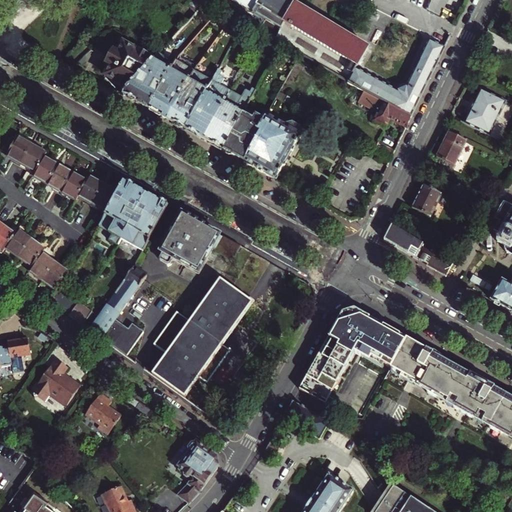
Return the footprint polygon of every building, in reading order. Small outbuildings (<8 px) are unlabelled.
[(196,14),(210,0),(209,0),(189,0),(185,4),(196,14)] [(228,0),(253,15),(254,14),(281,30),(285,24),(312,40),(352,63),(347,71),(353,74),(348,83),(370,95),(384,102),(412,117),(445,48),(430,40),(407,86),(407,85),(397,89),(398,91),(382,83),(357,69),(368,48),(296,5),(298,0),(228,0)] [(285,24),(281,30),(276,40),(348,83),(353,74),(347,71),(352,63),(312,40),(285,24)] [(127,91),(155,59),(136,48),(135,50),(123,44),(118,54),(114,52),(107,64),(111,66),(105,76),(116,82),(115,84),(127,91)] [(159,54),(155,59),(127,91),(123,96),(149,110),(175,65),(165,59),(164,57),(159,54)] [(189,81),(195,71),(184,65),(184,64),(177,60),(175,65),(149,110),(168,120),(189,81)] [(206,77),(195,71),(189,81),(168,120),(186,130),(214,80),(206,76),(206,77)] [(214,80),(186,130),(204,141),(231,93),(221,87),(224,80),(224,79),(220,77),(222,73),(219,71),(214,80)] [(238,124),(243,115),(246,110),(256,91),(253,89),(250,93),(246,91),(245,92),(241,98),(231,93),(204,141),(223,151),(238,124)] [(481,90),(465,124),(489,136),(505,103),(481,90)] [(367,103),(380,110),(384,102),(370,95),(367,103)] [(387,128),(391,120),(392,116),(395,117),(397,123),(407,128),(412,117),(384,102),(380,110),(374,122),(387,128)] [(246,110),(243,115),(254,120),(256,116),(246,110)] [(238,124),(223,151),(245,163),(245,162),(261,133),(259,131),(265,121),(256,116),(254,120),(243,115),(238,124)] [(261,133),(245,162),(276,180),(277,179),(277,178),(284,166),(285,164),(284,164),(291,151),(293,151),(294,150),(293,150),(300,137),(300,138),(301,136),(302,134),(300,129),(292,125),(287,126),(286,127),(267,117),(265,121),(259,131),(261,133)] [(466,142),(449,133),(437,158),(454,167),(466,142)] [(21,165),(32,144),(18,137),(7,157),(21,165)] [(47,153),(32,144),(21,165),(36,173),(44,157),(47,153)] [(44,157),(36,173),(33,178),(47,185),(58,165),(44,157)] [(58,165),(47,185),(61,193),(72,173),(58,165)] [(78,196),(86,181),(72,173),(61,193),(75,201),(78,196)] [(93,205),(104,185),(89,177),(86,181),(78,196),(93,205)] [(124,182),(118,192),(107,213),(99,227),(113,235),(109,241),(118,245),(121,239),(147,194),(124,182)] [(118,192),(104,185),(93,205),(107,213),(118,192)] [(413,208),(430,217),(441,194),(424,185),(413,208)] [(147,194),(121,239),(143,251),(168,206),(147,194)] [(511,251),(511,209),(505,206),(498,217),(502,220),(497,229),(506,234),(503,240),(503,243),(510,246),(509,249),(507,249),(508,251),(510,250),(511,251)] [(240,246),(182,214),(160,253),(162,254),(159,258),(160,261),(167,265),(170,264),(172,260),(199,274),(214,249),(223,254),(223,257),(223,258),(224,260),(225,261),(227,262),(229,262),(231,261),(233,260),(240,246)] [(2,225),(0,227),(0,251),(2,253),(5,249),(15,234),(2,225)] [(412,257),(447,276),(451,267),(454,261),(453,261),(425,245),(413,238),(392,226),(384,240),(412,257)] [(18,230),(15,234),(5,249),(18,258),(32,240),(18,230)] [(417,232),(413,238),(425,245),(428,239),(417,232)] [(45,249),(32,240),(18,258),(31,268),(42,253),(45,249)] [(42,281),(56,263),(42,253),(31,268),(29,271),(42,281)] [(69,272),(56,263),(42,281),(56,291),(58,288),(69,272)] [(147,276),(134,267),(133,269),(115,294),(123,300),(121,303),(123,304),(121,306),(124,308),(147,276)] [(152,375),(185,398),(200,377),(207,382),(230,349),(223,344),(252,302),(219,279),(197,312),(200,314),(193,324),(176,312),(153,345),(166,354),(152,375)] [(492,301),(511,312),(511,285),(503,281),(492,301)] [(69,316),(79,303),(58,288),(56,291),(48,302),(69,316)] [(90,331),(102,339),(115,321),(124,308),(121,306),(123,304),(121,303),(123,300),(115,294),(99,317),(90,331)] [(90,331),(99,317),(79,303),(69,316),(90,331)] [(308,376),(319,382),(335,355),(349,363),(355,354),(363,358),(365,354),(392,369),(408,340),(354,309),(344,312),(308,376)] [(102,339),(127,357),(144,332),(132,324),(128,330),(115,321),(102,339)] [(30,353),(26,337),(6,341),(7,347),(1,348),(1,347),(0,347),(0,366),(1,366),(11,364),(13,372),(24,370),(21,355),(30,353)] [(511,398),(495,389),(495,388),(488,384),(487,385),(477,379),(478,378),(470,374),(469,375),(445,361),(443,363),(432,357),(434,354),(427,350),(426,350),(408,340),(392,369),(394,370),(417,383),(431,390),(441,396),(448,400),(486,421),(493,425),(504,431),(511,435),(511,398)] [(319,382),(313,394),(311,397),(318,401),(320,398),(330,403),(345,377),(355,382),(362,370),(349,363),(335,355),(319,382)] [(68,368),(56,359),(39,383),(38,381),(31,391),(35,394),(35,397),(39,397),(45,402),(49,395),(57,401),(59,398),(67,404),(81,385),(68,376),(67,379),(63,376),(64,373),(68,368)] [(417,383),(394,370),(392,373),(416,386),(417,383)] [(120,395),(136,406),(139,402),(123,390),(120,395)] [(429,393),(439,399),(441,396),(431,390),(429,393)] [(100,396),(86,417),(100,427),(98,430),(108,436),(121,416),(108,408),(111,403),(100,396)] [(59,398),(57,401),(66,407),(67,404),(59,398)] [(446,403),(484,424),(486,421),(448,400),(446,403)] [(330,428),(332,423),(293,401),(283,419),(319,440),(327,426),(330,428)] [(141,410),(144,405),(139,402),(136,406),(135,407),(141,410)] [(144,405),(141,410),(148,416),(152,411),(144,405)] [(148,416),(158,423),(162,418),(152,411),(148,416)] [(491,428),(502,434),(504,431),(493,425),(491,428)] [(271,441),(266,452),(275,457),(280,446),(271,441)] [(217,456),(197,442),(196,444),(192,443),(189,448),(190,451),(179,466),(181,468),(181,470),(181,471),(184,473),(184,474),(185,475),(185,477),(184,477),(187,479),(189,478),(190,478),(192,479),(188,484),(178,495),(190,503),(201,490),(219,465),(217,456)] [(329,475),(304,511),(340,511),(354,492),(329,475)] [(130,499),(123,484),(101,493),(105,503),(107,503),(110,511),(136,511),(139,511),(133,497),(130,499)] [(427,511),(391,488),(374,511),(427,511)] [(20,511),(52,511),(47,508),(49,504),(34,493),(20,511)]
